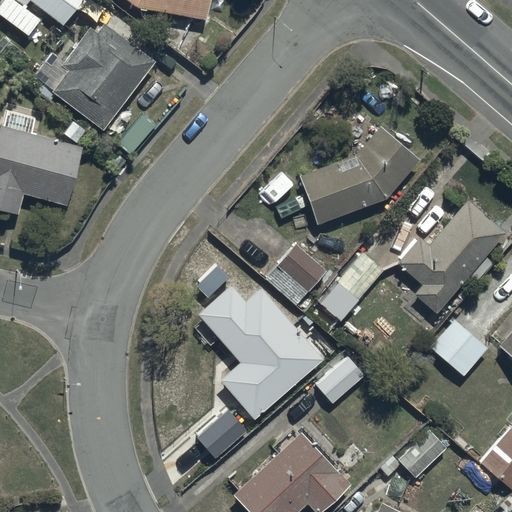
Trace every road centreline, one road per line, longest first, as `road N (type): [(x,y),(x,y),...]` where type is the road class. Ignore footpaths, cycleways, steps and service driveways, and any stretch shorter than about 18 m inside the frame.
road 1 (residential): [(329,0),(138,230),(100,310)]
road 2 (residential): [(100,310),(98,419),(129,511)]
road 3 (secondary): [(415,0),(511,84)]
